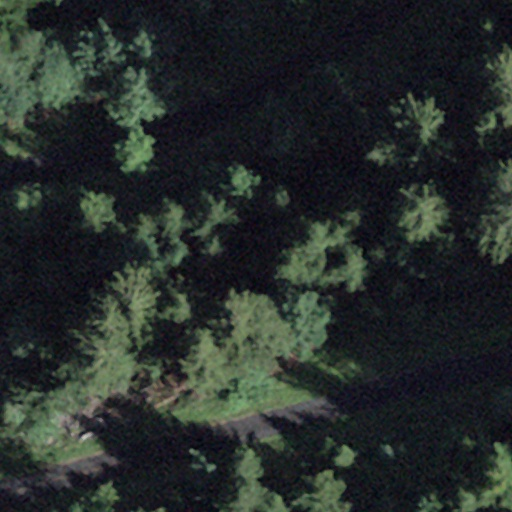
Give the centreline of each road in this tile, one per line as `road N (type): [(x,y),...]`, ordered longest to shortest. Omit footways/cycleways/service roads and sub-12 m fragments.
road 1 (unclassified): [(0,194),(363,55),(449,0)]
road 2 (unclassified): [(511,340),(66,511)]
